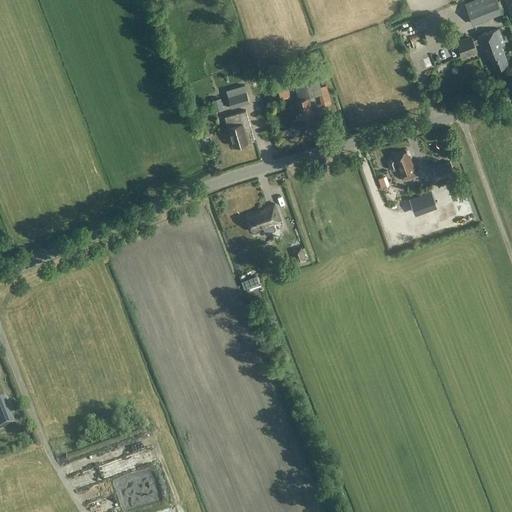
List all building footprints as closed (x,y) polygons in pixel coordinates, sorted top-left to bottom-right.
[(490,0),(468,9),(474,24),(501,13),(496,0),(490,0)] [(489,58),(493,70),(507,65),(500,47),(504,45),(497,29),(476,37),(476,39),(473,41),(471,36),(456,41),(462,56),(476,50),(475,46),(478,44),(484,60),(489,58)] [(418,46),(428,41),(424,33),(414,39),(418,46)] [(292,121),(294,129),(315,123),(308,97),(322,93),(316,70),(292,76),(298,99),(295,100),(300,119),(294,120),(294,117),(289,118),(290,121),(292,121)] [(246,92),(228,97),(231,108),(249,103),(246,92)] [(225,117),(233,146),(254,141),(246,111),(225,117)] [(398,169),(403,181),(417,175),(410,157),(409,157),(406,150),(393,156),(394,159),(389,161),(388,163),(391,170),(394,171),(398,169)] [(432,168),(436,179),(453,173),(449,162),(432,168)] [(392,176),(383,177),(384,186),(393,184),(392,176)] [(246,217),(251,231),(257,228),(258,230),(281,221),(275,204),(264,208),(265,210),(246,217)] [(300,250),(293,252),(297,263),(304,261),(300,250)] [(0,400),(0,429),(14,424),(4,399),(0,400)]
